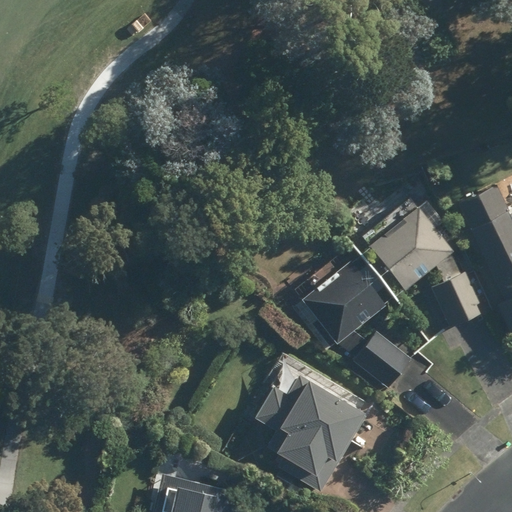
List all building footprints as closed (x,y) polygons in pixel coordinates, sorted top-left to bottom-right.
[(511,293),(511,179),(461,201),(503,297),(511,293)] [(448,249),(416,203),(357,244),(389,290),(448,249)] [(488,311),(470,269),(433,285),(451,327),(488,311)] [(377,318),(342,270),(294,305),(330,353),(377,318)] [(415,358),(379,327),(355,354),(392,386),(415,358)] [(349,416),(277,371),(239,432),(310,477),(349,416)] [(254,511),(257,500),(161,480),(153,511),(254,511)]
